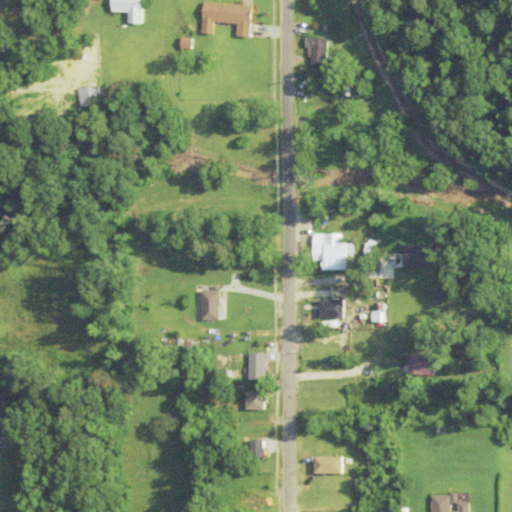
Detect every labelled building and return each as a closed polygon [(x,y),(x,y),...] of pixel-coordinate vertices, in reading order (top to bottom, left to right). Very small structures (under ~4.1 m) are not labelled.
[(127,23),(142,23),(141,0),(111,0),(112,12),(127,12),(127,23)] [(253,5),(202,3),(201,22),(238,23),(237,38),(252,38),(253,5)] [(310,35),(310,66),(329,66),(329,35),(310,35)] [(77,107),(99,105),(97,86),(75,88),(77,107)] [(311,234),(312,260),(321,260),(321,270),(352,270),(351,243),(340,243),(340,233),(311,234)] [(401,267),(434,267),(434,245),(401,245),(401,267)] [(221,291),(203,291),(203,320),(221,320),(221,291)] [(341,318),(341,296),(324,296),(324,318),(341,318)] [(402,372),(434,380),(438,361),(407,353),(402,372)] [(269,354),(251,354),(251,381),(269,381),(269,354)] [(316,371),(338,371),(338,360),(316,360),(316,371)] [(256,409),(277,409),(277,392),(256,392),(256,409)] [(255,459),(269,459),(269,440),(255,440),(255,459)] [(321,483),(346,483),(346,466),(321,466),(321,483)] [(270,510),(270,496),(245,496),(245,510),(270,510)] [(435,511),(472,511),(473,503),(456,503),(456,496),(435,496),(435,511)]
